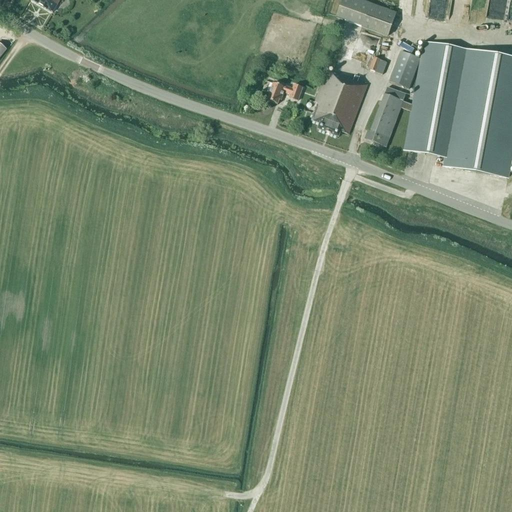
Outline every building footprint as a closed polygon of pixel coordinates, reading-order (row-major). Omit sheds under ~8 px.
[(29,0),(52,13),(60,0),(29,0)] [(387,37),(396,14),(356,0),(342,0),(336,18),(387,37)] [(430,0),(429,15),(445,17),(447,0),(430,0)] [(413,98),(411,113),(403,151),(445,159),(443,168),(508,179),(511,157),(511,59),(423,44),(413,98)] [(389,83),(409,90),(420,60),(400,53),(389,83)] [(369,71),(382,76),(387,64),(374,59),(369,71)] [(339,78),(326,73),(315,104),(318,105),(311,122),(319,125),(317,130),(338,138),(340,133),(348,136),(367,87),(357,83),(359,78),(355,77),(353,81),(340,76),(339,78)] [(282,99),(284,94),(290,96),(289,99),(298,102),(302,90),(294,86),(292,90),(285,88),(285,89),(273,85),(267,102),(277,106),(280,98),(282,99)] [(411,113),(413,98),(405,96),(387,89),(370,133),(368,132),(364,140),(386,148),(389,140),(400,109),(411,113)]
